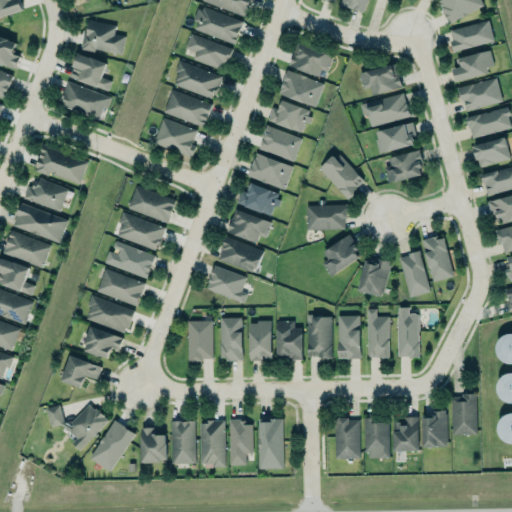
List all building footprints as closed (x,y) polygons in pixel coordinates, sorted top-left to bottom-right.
[(0,0),(19,0),(22,9),(0,16),(0,0)] [(363,12),(367,0),(340,0),(339,5),(347,8),(348,7),(363,12)] [(437,0),(480,0),(483,4),(448,22),(437,0)] [(242,21),(200,5),(191,28),(233,44),(242,21)] [(87,18),(86,25),(87,25),(86,32),(83,31),(80,45),(81,46),(81,48),(94,51),(95,49),(122,55),(126,35),(115,32),(117,24),(87,18)] [(449,28),(488,18),(493,39),(453,50),(450,40),(452,39),(449,28)] [(195,51),(192,60),(223,70),(231,47),(189,33),(184,48),(195,51)] [(0,36),(7,39),(7,40),(15,42),(14,47),(15,48),(13,54),(19,55),(15,68),(0,63),(0,36)] [(301,44),(298,54),(293,52),(289,64),(297,67),(297,68),(318,76),(321,68),(327,71),(333,55),(301,44)] [(454,80),(494,70),(489,49),(456,57),(458,66),(452,68),(454,80)] [(108,90),(111,80),(102,76),(107,63),(89,56),(89,57),(77,52),(72,66),(74,67),(71,74),(79,77),(78,79),(108,90)] [(221,74),(178,61),(171,84),(213,98),(221,74)] [(359,73),(391,64),(394,75),(399,74),(402,86),(372,94),(370,86),(363,88),(359,73)] [(0,70),(0,96),(4,98),(12,75),(0,70)] [(315,106),(322,81),(285,70),(278,94),(315,106)] [(462,109),(501,102),(497,78),(458,85),(462,109)] [(99,119),(103,107),(107,109),(111,96),(67,80),(62,95),(64,96),(61,105),(99,119)] [(210,101),(169,90),(163,114),(204,124),(210,101)] [(359,103),(362,116),(367,114),(370,125),(409,116),(403,92),(359,103)] [(282,99),(310,109),(308,115),(312,116),(309,123),(304,121),(301,131),(268,119),(272,107),(278,109),(282,99)] [(506,106),(509,109),(509,111),(510,114),(508,115),(511,126),(471,137),(468,128),(464,117),(485,111),(486,112),(490,111),(490,110),(506,106)] [(163,116),(197,129),(191,144),(195,145),(191,156),(153,142),(163,116)] [(376,131),(378,138),(375,139),(379,153),(414,144),(412,134),(415,134),(412,122),(376,131)] [(302,137),(293,161),(259,148),(265,130),(264,129),(266,124),(302,137)] [(472,145),(474,152),(473,152),(475,159),(477,159),(479,165),(509,157),(504,137),(472,145)] [(43,144),(34,167),(36,167),(35,170),(48,175),(49,172),(79,183),(87,160),(43,144)] [(421,174),(419,166),(423,165),(419,149),(387,157),(389,165),(383,166),(387,182),(421,174)] [(364,180),(336,151),(318,168),(346,197),(364,180)] [(247,175),(284,188),(292,165),(256,152),(256,154),(254,158),(247,175)] [(511,164),(479,174),(481,181),(483,181),(486,194),(487,194),(488,193),(511,187),(511,164)] [(27,185),(31,186),(34,180),(38,182),(39,177),(68,188),(59,211),(22,197),(27,185)] [(251,182),(278,192),(276,197),(281,199),(278,206),(274,205),(270,215),(262,212),(244,206),(245,205),(237,202),(242,190),(247,192),(251,182)] [(136,184),(127,207),(167,222),(175,199),(136,184)] [(486,200),(511,193),(511,219),(501,223),(499,216),(495,217),(494,212),(490,214),(486,200)] [(12,224),(58,242),(67,219),(21,202),(12,224)] [(346,202),(347,217),(343,217),(344,227),(307,229),(306,204),(346,202)] [(235,208),(270,221),(264,236),(258,234),(255,241),(227,230),(235,208)] [(164,227),(123,211),(114,234),(155,250),(164,227)] [(500,242),(503,253),(511,250),(511,224),(494,229),(498,243),(500,242)] [(50,243),(10,230),(2,252),(42,266),(50,243)] [(348,234),(362,254),(331,275),(322,261),(327,258),(322,251),(348,234)] [(225,235),(223,239),(224,239),(221,248),(222,249),(218,258),(251,270),(252,267),(257,269),(263,250),(225,235)] [(422,239),(435,236),(436,239),(444,237),(454,276),(433,281),(422,239)] [(103,262),(146,277),(154,254),(114,240),(111,249),(108,248),(103,262)] [(399,257),(409,254),(408,252),(419,249),(429,290),(409,296),(399,257)] [(1,257),(0,259),(0,282),(20,290),(20,289),(30,293),(34,285),(24,281),(26,276),(30,277),(31,274),(27,273),(29,267),(14,261),(12,262),(1,257)] [(383,295),(388,260),(377,259),(377,261),(363,259),(358,291),(383,295)] [(206,290),(244,300),(246,292),(241,291),(245,274),(212,266),(206,290)] [(144,282),(104,267),(96,290),(135,306),(144,282)] [(24,324),(0,314),(0,287),(33,300),(24,324)] [(91,294),(87,305),(91,306),(87,318),(123,332),(125,328),(127,328),(134,310),(91,294)] [(398,306),(398,315),(396,315),(397,356),(415,356),(415,357),(419,357),(418,313),(416,313),(415,312),(410,312),(408,314),(408,306),(398,306)] [(388,356),(388,315),(375,316),(375,307),(366,308),(366,357),(388,356)] [(187,320),(201,320),(200,314),(211,314),(211,320),(212,320),(213,358),(202,358),(202,361),(188,361),(187,320)] [(337,315),(359,314),(360,358),(338,359),(337,315)] [(306,357),(331,357),(331,315),(306,315),(306,357)] [(243,360),(242,316),(220,317),(221,358),(226,358),(226,361),(243,360)] [(0,346),(10,350),(19,328),(0,319),(0,346)] [(270,320),(248,321),(249,360),(262,359),(262,357),(271,357),(270,320)] [(277,320),(293,320),(293,327),(303,327),(304,360),(289,361),(289,358),(277,358),(277,320)] [(90,325),(83,344),(86,345),(83,351),(99,356),(99,355),(107,358),(109,352),(111,353),(113,348),(119,350),(124,337),(90,325)] [(510,362),(511,361),(511,332),(510,332),(505,333),(500,335),(497,339),(495,344),(495,350),(497,355),(501,359),(505,361),(510,362)] [(13,354),(0,350),(0,374),(2,375),(4,367),(9,368),(13,354)] [(69,355),(101,366),(97,379),(85,375),(80,388),(60,380),(69,355)] [(511,401),(511,400),(511,371),(506,372),(501,374),(498,378),(496,383),(496,389),(498,394),(501,398),(506,400),(511,401)] [(451,396),(452,434),(476,433),(476,393),(465,393),(462,394),(462,396),(451,396)] [(59,404),(46,407),(51,426),(60,424),(68,429),(75,437),(70,442),(74,446),(79,450),(107,420),(103,416),(103,415),(95,408),(94,409),(88,404),(70,423),(63,422),(59,404)] [(421,415),(422,446),(447,445),(446,409),(433,410),(433,414),(421,415)] [(511,443),(511,412),(506,413),(502,416),(498,420),(497,425),(497,430),(498,435),(502,439),(506,442),(511,443)] [(404,416),(417,415),(418,428),(419,429),(419,450),(394,451),(393,431),(394,431),(394,421),(405,421),(404,416)] [(364,451),(364,417),(389,417),(389,457),(368,457),(368,451),(364,451)] [(252,452),(251,424),(243,424),(242,418),(228,418),(229,464),(245,464),(245,452),(252,452)] [(283,468),(282,418),(271,418),(271,421),(259,421),(259,468),(283,468)] [(334,418),(334,458),(359,457),(358,418),(334,418)] [(109,471),(134,433),(114,420),(89,458),(109,471)] [(169,421),(170,463),(195,462),(193,420),(169,421)] [(223,420),(199,420),(199,463),(213,462),(213,466),(224,466),(223,420)] [(140,427),(141,461),(166,461),(166,434),(154,434),(153,427),(140,427)]
